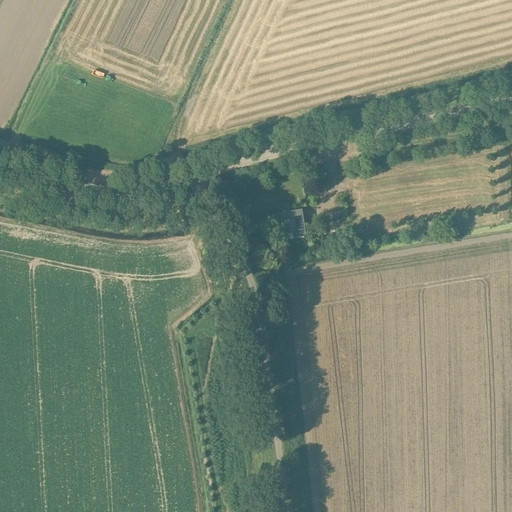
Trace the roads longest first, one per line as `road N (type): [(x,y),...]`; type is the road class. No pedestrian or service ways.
road 1 (unclassified): [(285,511),(250,282),(190,179)]
road 2 (unclassified): [(190,179),(270,153),(511,100)]
road 3 (unclassified): [(190,179),(119,191),(0,170)]
